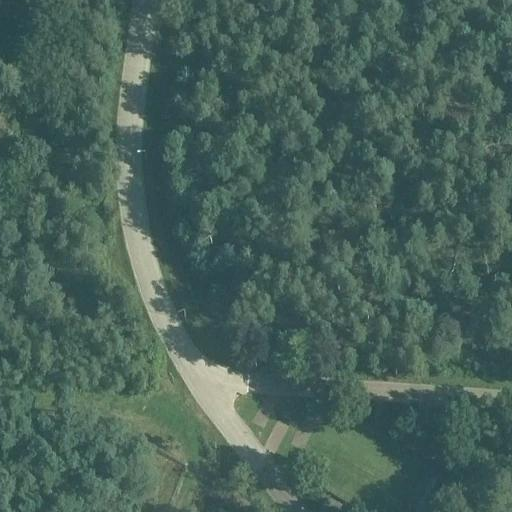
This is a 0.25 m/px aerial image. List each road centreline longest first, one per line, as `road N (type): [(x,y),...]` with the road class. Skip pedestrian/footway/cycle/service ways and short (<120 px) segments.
road 1 (unclassified): [(202,379),(153,291),(135,227),(128,168),(145,0)]
road 2 (unclassified): [(202,379),(511,401)]
road 3 (unclassified): [(297,511),(202,379)]
